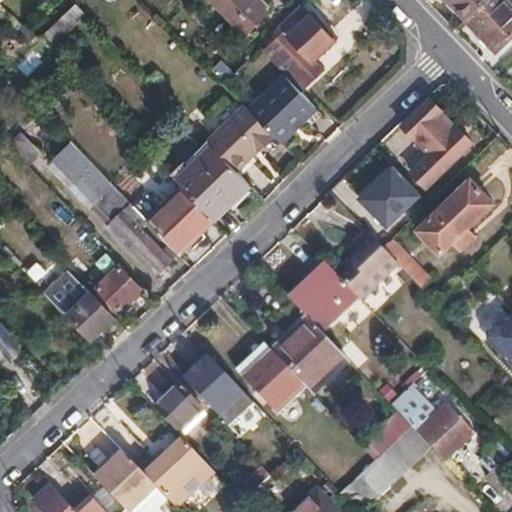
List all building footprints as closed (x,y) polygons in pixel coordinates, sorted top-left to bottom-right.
[(213,0),(236,23),(234,29),(237,32),(243,31),(246,34),(269,12),(257,0),(213,0)] [(447,0),(465,19),(478,7),(485,0),(447,0)] [(485,0),(478,7),(465,19),(478,32),(483,37),(495,51),(511,35),(511,9),(503,0),(485,0)] [(76,4),(40,38),(49,48),(86,14),(76,4)] [(285,32),(266,51),(301,89),(324,68),(315,59),(337,38),(313,13),(309,16),(298,5),(297,6),(278,25),(285,32)] [(250,109),(273,133),(280,142),(315,109),(285,76),(250,109)] [(431,99),(403,125),(430,154),(413,171),(429,188),(474,144),(458,127),(454,131),(440,117),(444,113),(431,99)] [(208,141),(212,145),(236,170),(257,149),(259,151),(272,138),(270,136),(273,133),(250,109),(246,104),(208,141)] [(23,133),(12,143),(31,163),(42,152),(23,133)] [(236,170),(212,145),(176,179),(184,187),(216,219),(230,206),(224,200),(245,180),(236,170)] [(129,202),(113,185),(107,191),(66,148),(53,160),(79,188),(161,271),(173,260),(122,208),(129,202)] [(423,197),(394,166),(361,199),(390,229),(423,197)] [(224,200),(230,206),(250,186),(245,180),(224,200)] [(493,205),(470,181),(417,233),(440,256),(451,245),(460,254),(476,238),(467,230),(493,205)] [(146,199),(136,208),(179,253),(216,219),(184,187),(158,210),(146,199)] [(335,272),(360,298),(362,300),(399,265),(383,248),(365,229),(352,242),(359,249),(335,272)] [(433,283),(392,239),(383,248),(399,265),(422,290),(424,291),(433,283)] [(118,265),(94,288),(117,311),(120,309),(142,290),(118,265)] [(331,268),(294,304),(307,317),(322,333),(360,298),(335,272),(331,268)] [(73,272),(48,295),(66,314),(69,312),(91,335),(113,315),(91,291),(73,272)] [(502,328),(489,340),(511,364),(511,314),(510,315),(502,321),(502,328)] [(276,355),(307,387),(310,390),(346,358),(322,333),(307,317),(289,334),(294,340),(276,355)] [(276,355),(272,350),(243,377),(278,413),(307,387),(276,355)] [(210,356),(186,379),(230,426),(254,402),(210,356)] [(135,383),(156,406),(166,397),(144,374),(135,383)] [(411,385),(390,404),(399,413),(412,426),(432,447),(446,461),(476,432),(449,403),(437,413),(411,385)] [(159,407),(181,431),(203,410),(180,387),(159,407)] [(203,410),(181,431),(185,435),(206,414),(203,410)] [(399,413),(363,447),(376,461),(412,426),(399,413)] [(376,461),(352,484),(371,504),(432,447),(412,426),(376,461)] [(159,460),(145,473),(159,488),(169,498),(176,506),(215,472),(184,438),(167,453),(159,460)] [(155,455),(159,460),(167,453),(163,448),(155,455)] [(145,473),(124,450),(96,477),(129,511),(132,511),(134,511),(159,488),(145,473)] [(262,466),(233,490),(243,500),(272,476),(262,466)] [(511,481),(498,466),(487,477),(504,495),(511,486),(511,481)] [(352,484),(341,493),(358,511),(362,511),(371,504),(352,484)] [(77,511),(76,511),(50,485),(34,501),(43,511),(105,511),(92,498),(77,511)] [(154,511),(169,498),(159,488),(134,511),(154,511)] [(339,511),(317,488),(292,511),(339,511)]
